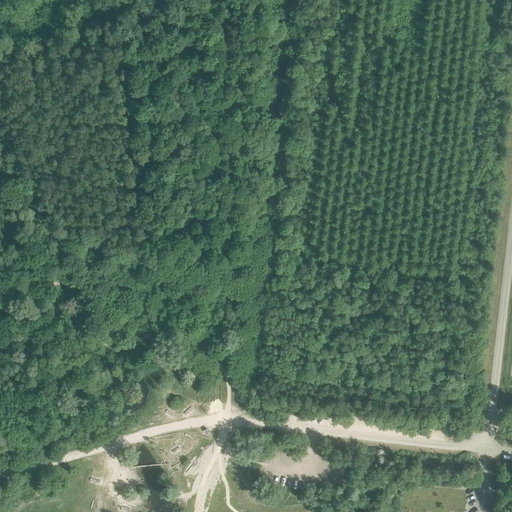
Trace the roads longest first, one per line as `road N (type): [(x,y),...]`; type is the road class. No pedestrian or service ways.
road 1 (residential): [(483,448),(199,420),(0,477)]
road 2 (unclassified): [(483,448),(511,200)]
